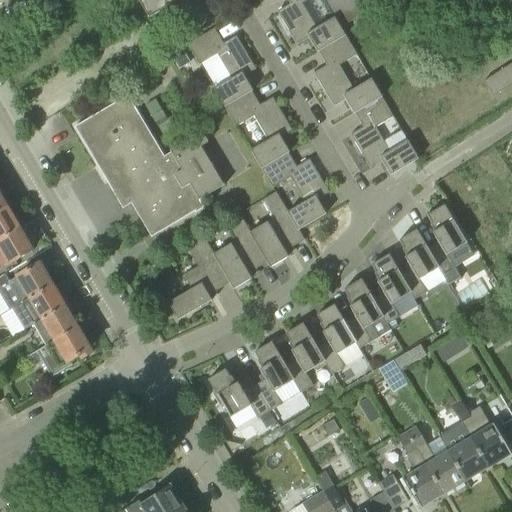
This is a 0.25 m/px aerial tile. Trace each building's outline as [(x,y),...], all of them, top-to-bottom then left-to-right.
[(139,0),(150,18),(179,0),(139,0)] [(346,36),(341,28),(324,0),(288,0),(291,4),(278,12),(298,45),(309,38),(318,52),(319,52),(346,36)] [(324,0),(341,28),(370,10),(363,0),(324,0)] [(439,12),(441,0),(407,0),(407,4),(439,12)] [(452,0),(464,18),(491,0),(452,0)] [(225,108),(252,92),(253,91),(245,77),(256,69),(237,36),(224,44),(215,29),(188,45),(200,65),(218,55),(232,79),(214,90),(225,108)] [(346,36),(319,52),(327,66),(314,73),(334,107),(346,100),(354,114),(356,113),(382,98),(371,79),(354,90),(339,66),(357,55),(346,36)] [(181,48),(170,54),(179,69),(190,62),(181,48)] [(464,49),(454,52),(457,61),(467,58),(464,49)] [(493,96),(511,84),(511,63),(483,81),(493,96)] [(262,169),(289,153),(290,153),(281,138),(293,131),(273,98),(260,106),(252,92),(225,108),(237,127),(254,116),(269,140),(251,151),(262,169)] [(165,157),(128,95),(75,127),(123,209),(132,203),(152,237),(195,212),(196,213),(197,212),(192,204),(198,201),(199,203),(201,202),(200,200),(224,185),(224,184),(223,185),(200,147),(208,142),(203,133),(204,132),(204,131),(170,151),(171,153),(165,157)] [(382,98),(356,113),(364,127),(351,135),(371,168),(382,162),(391,176),(419,159),(408,141),(390,152),(376,127),(394,117),(382,98)] [(220,102),(201,113),(207,122),(225,111),(220,102)] [(289,153),(262,169),(274,188),(291,178),(306,202),(289,212),(288,213),(298,231),(300,230),(326,214),(318,200),(330,193),(310,160),(297,167),(289,153)] [(300,230),(298,231),(288,213),(289,212),(277,192),(263,201),(274,219),(251,232),(250,233),(268,263),(271,268),(289,257),(286,252),(291,249),(293,251),(294,251),(293,248),(305,240),(300,230)] [(428,249),(440,268),(438,268),(442,275),(455,268),(448,255),(467,243),(445,205),(427,216),(432,223),(430,224),(435,232),(433,233),(439,243),(428,249)] [(0,240),(19,229),(7,208),(0,212),(0,240)] [(237,241),(215,254),(213,255),(230,283),(234,290),(252,279),(249,274),(255,270),(256,273),(258,272),(256,270),(268,263),(250,233),(251,232),(240,214),(226,222),(237,241)] [(19,229),(0,240),(0,269),(32,250),(19,229)] [(401,274),(412,293),(411,293),(415,300),(428,292),(420,280),(438,268),(440,268),(428,249),(417,230),(400,240),(404,248),(403,249),(407,256),(405,258),(411,267),(401,274)] [(213,255),(215,254),(204,236),(186,246),(199,267),(183,276),(192,290),(169,303),(179,320),(212,300),(209,295),(215,292),(217,295),(218,295),(217,291),(230,283),(213,255)] [(373,298),(384,317),(383,318),(387,325),(400,317),(392,304),(411,293),(412,293),(401,274),(389,255),(372,265),(377,273),(375,273),(380,281),(378,282),(384,292),(373,298)] [(13,309),(52,286),(39,264),(0,286),(0,297),(8,312),(13,309)] [(446,281),(449,286),(462,279),(455,268),(442,275),(446,281)] [(345,323),(357,343),(356,343),(359,349),(372,342),(365,329),(383,318),(384,317),(373,298),(362,279),(345,290),(349,297),(348,298),(352,306),(350,307),(356,317),(345,323)] [(52,286),(13,309),(26,331),(36,325),(65,308),(52,286)] [(318,349),(326,361),(325,362),(332,375),(345,367),(337,354),(356,343),(357,343),(345,323),(335,305),(317,315),(322,323),(320,324),(325,331),(323,332),(329,342),(318,349)] [(65,308),(36,325),(48,347),(78,329),(65,308)] [(477,314),(468,319),(473,328),(483,323),(477,314)] [(287,367),(294,380),(293,381),(301,394),(314,386),(306,373),(325,362),(326,361),(318,349),(303,324),(286,334),(291,341),(289,342),(293,350),(292,351),(297,361),(287,367)] [(48,347),(52,354),(42,361),(51,375),(72,363),(71,361),(80,356),(82,359),(92,353),(78,329),(48,347)] [(451,340),(458,353),(467,348),(459,335),(451,340)] [(255,386),(270,412),(282,405),(275,392),(293,381),(294,380),(287,367),(272,342),(255,352),(259,360),(258,361),(262,368),(260,370),(266,380),(255,386)] [(392,360),(399,371),(426,354),(419,343),(392,360)] [(399,371),(392,360),(378,369),(385,379),(399,371)] [(270,412),(255,386),(244,393),(238,383),(236,384),(232,376),(230,377),(226,370),(208,380),(216,393),(213,394),(221,407),(223,405),(231,418),(250,406),(258,419),(270,412)] [(363,411),(373,405),(368,397),(358,403),(363,411)] [(450,405),(488,468),(511,454),(493,425),(491,426),(479,407),(467,413),(459,400),(450,405)] [(488,468),(450,405),(442,410),(462,444),(460,445),(448,452),(466,481),(488,468)] [(296,413),(292,406),(286,409),(291,417),(296,413)] [(270,412),(261,417),(267,428),(276,422),(270,412)] [(466,481),(448,452),(434,460),(414,427),(405,433),(442,495),(466,481)] [(442,495),(405,433),(397,437),(408,456),(406,456),(415,472),(403,479),(421,508),(442,495)] [(314,479),(322,492),(333,511),(367,511),(366,510),(362,511),(349,511),(342,499),(340,500),(324,473),(314,479)] [(407,501),(394,478),(380,485),(384,492),(394,509),(407,501)] [(109,488),(106,483),(100,486),(104,492),(109,488)] [(120,511),(180,511),(185,509),(171,485),(140,504),(139,501),(120,511)] [(333,511),(322,492),(302,503),(307,511),(333,511)] [(395,511),(394,509),(384,492),(370,500),(376,511),(395,511)]
